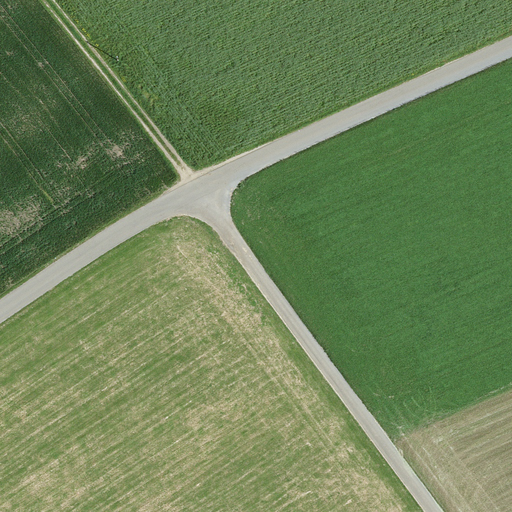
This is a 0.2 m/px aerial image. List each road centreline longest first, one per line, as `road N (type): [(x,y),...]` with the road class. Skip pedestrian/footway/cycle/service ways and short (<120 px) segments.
road 1 (residential): [(511,48),(201,189),(0,297)]
road 2 (track): [(201,189),(431,511)]
road 3 (track): [(201,189),(46,0)]
